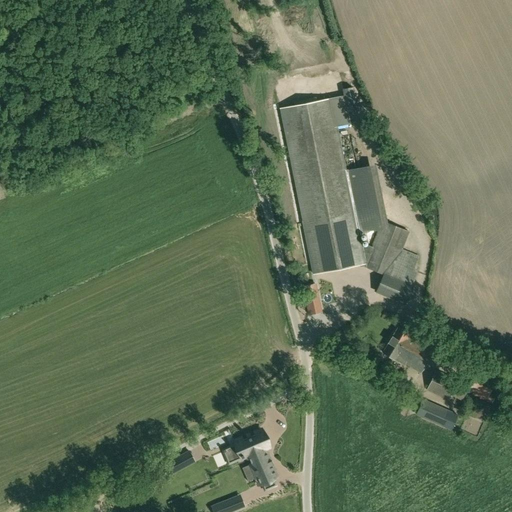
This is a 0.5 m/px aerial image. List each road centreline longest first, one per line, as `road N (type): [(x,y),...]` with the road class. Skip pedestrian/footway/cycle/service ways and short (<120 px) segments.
road 1 (unclassified): [(306,511),(310,418),(301,344),(270,218),(191,27),(190,0)]
road 2 (track): [(48,511),(308,379)]
road 3 (track): [(301,344),(349,308),(376,302),(408,314),(473,360),(511,367)]
